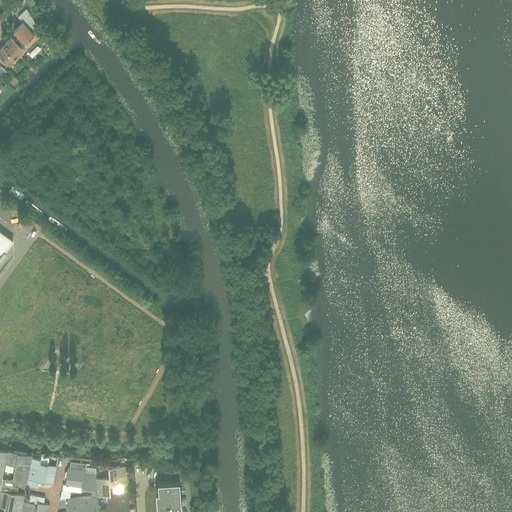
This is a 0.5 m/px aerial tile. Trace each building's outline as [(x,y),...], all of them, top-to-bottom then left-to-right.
[(23,21),(13,31),(24,42),(34,32),(23,21)] [(10,36),(0,46),(0,56),(9,65),(24,49),(10,36)] [(0,227),(0,257),(14,238),(0,227)] [(28,485),(51,489),(56,463),(32,459),(32,456),(0,449),(0,478),(4,479),(5,472),(13,474),(12,480),(28,483),(28,485)] [(73,462),(67,484),(82,487),(81,491),(98,494),(97,478),(97,475),(86,472),(88,465),(73,462)] [(98,494),(98,497),(107,497),(108,511),(124,511),(131,511),(130,495),(111,496),(110,486),(128,486),(127,466),(108,467),(109,478),(97,478),(98,494)] [(0,507),(7,509),(6,511),(49,511),(51,505),(45,504),(47,499),(31,495),(29,502),(25,502),(26,496),(1,490),(4,479),(0,478),(0,507)] [(178,511),(176,480),(155,482),(155,492),(153,492),(154,511),(178,511)] [(99,511),(98,497),(68,499),(68,511),(99,511)]
